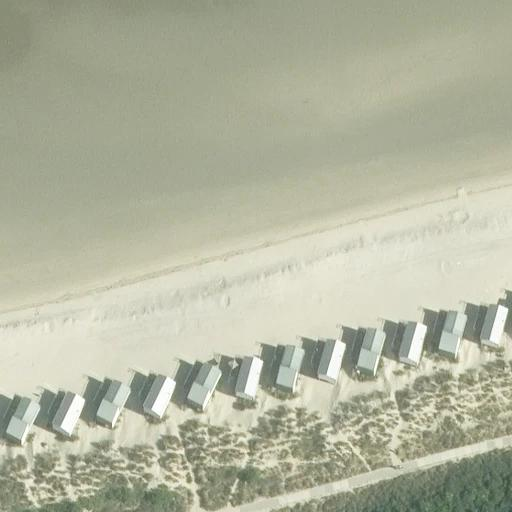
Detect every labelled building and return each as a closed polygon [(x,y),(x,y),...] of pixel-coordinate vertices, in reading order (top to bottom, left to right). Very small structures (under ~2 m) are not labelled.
[(492,313),(482,347),(499,352),(509,318),(492,313)] [(465,324),(448,320),(438,358),(454,362),(465,324)] [(410,330),(400,364),(416,369),(426,335),(410,330)] [(367,337),(356,375),(373,380),(384,342),(367,337)] [(328,348),(318,382),(335,387),(345,353),(328,348)] [(286,354),(275,392),(292,397),(303,359),(286,354)] [(247,365),(237,399),(253,404),(263,370),(247,365)] [(204,372),(187,407),(202,415),(220,380),(204,372)] [(161,383),(145,415),(161,422),(176,391),(161,383)] [(114,389),(96,424),(112,432),(129,397),(114,389)] [(69,400),(53,432),(69,440),(85,408),(69,400)] [(23,406),(6,441),(21,449),(39,414),(23,406)]
